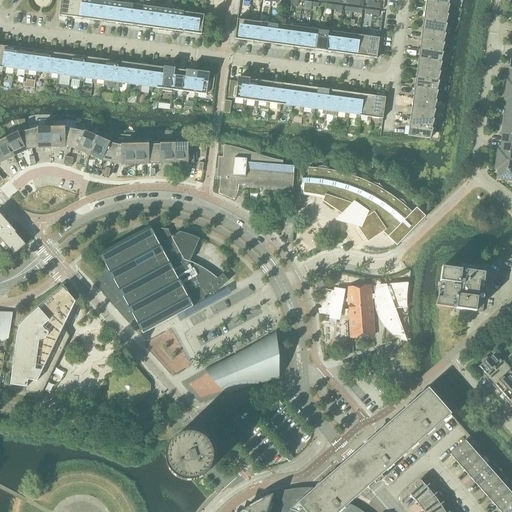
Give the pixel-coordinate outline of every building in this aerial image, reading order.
[(61,0),(59,16),(60,16),(70,17),(71,0),(61,0)] [(71,0),(70,17),(80,18),(82,0),(71,0)] [(82,0),(80,18),(81,18),(81,19),(82,19),(90,20),(92,0),(82,0)] [(92,0),(90,20),(100,21),(102,0),(92,0)] [(113,0),(102,0),(100,21),(102,21),(102,22),(102,21),(110,22),(113,3),(113,2),(113,0)] [(123,0),(123,4),(120,24),(122,24),(122,25),(123,24),(130,25),(134,0),(130,0),(123,0)] [(134,0),(130,25),(140,26),(144,3),(143,3),(144,2),(134,0)] [(113,2),(113,3),(110,22),(120,24),(123,4),(113,2)] [(425,9),(425,12),(429,12),(429,13),(447,15),(449,5),(448,5),(448,6),(430,3),(426,2),(425,2),(425,3),(426,3),(425,9)] [(154,4),(144,3),(140,26),(142,27),(143,27),(150,28),(154,4)] [(164,6),(154,4),(150,28),(161,29),(163,9),(164,6)] [(163,9),(161,29),(162,29),(162,30),(163,30),(163,29),(171,30),(173,11),(163,9)] [(173,11),(171,30),(181,32),(184,12),(173,11)] [(184,12),(181,32),(183,32),(183,33),(183,32),(191,33),(194,14),(184,12)] [(424,18),(423,21),(427,22),(445,25),(446,24),(448,15),(447,15),(429,13),(429,12),(425,12),(424,12),(424,18)] [(194,14),(191,33),(201,35),(204,15),(194,14)] [(235,39),(245,40),(248,21),(237,19),(235,39)] [(258,22),(248,21),(245,40),(253,42),(255,42),(258,22)] [(422,28),(422,31),(426,31),(426,32),(444,34),(447,24),(446,24),(445,25),(427,22),(423,21),(423,22),(422,28)] [(268,24),(258,22),(255,42),(265,43),(268,24)] [(278,25),(268,24),(265,43),(273,44),(273,45),(274,45),(274,44),(275,45),(278,25)] [(275,45),(285,46),(288,26),(278,25),(275,45)] [(298,28),(288,26),(285,46),(293,47),(293,48),(294,48),(294,47),(295,47),(298,28)] [(318,30),(316,50),(326,51),(329,32),(328,32),(329,27),(319,26),(318,30)] [(308,29),(298,28),(295,47),(306,49),(308,29)] [(318,30),(308,29),(306,49),(313,50),(314,50),(316,50),(318,30)] [(421,37),(421,40),(425,41),(443,44),(443,43),(446,34),(444,34),(426,32),(426,31),(422,31),(421,37)] [(339,33),(329,32),(326,51),(334,52),(334,53),(336,53),(339,33)] [(349,34),(339,33),(336,53),(346,54),(349,34)] [(359,36),(358,36),(349,34),(346,54),(354,55),(354,56),(354,55),(356,56),(359,36)] [(359,35),(358,36),(359,36),(356,56),(366,57),(369,37),(359,35)] [(369,37),(366,57),(376,58),(376,59),(377,59),(380,38),(369,37)] [(420,47),(419,50),(423,50),(423,51),(442,53),(444,43),(443,43),(443,44),(425,41),(421,40),(420,40),(420,41),(421,41),(420,47)] [(6,68),(14,69),(17,48),(5,46),(3,68),(2,71),(6,72),(6,68)] [(17,69),(25,70),(28,49),(17,48),(14,69),(13,73),(17,73),(17,69)] [(28,49),(25,70),(25,74),(28,75),(29,71),(37,72),(39,51),(28,49)] [(419,56),(418,59),(422,60),(440,63),(440,62),(443,53),(442,53),(423,51),(423,50),(419,50),(419,56)] [(40,72),(48,73),(51,53),(39,51),(37,72),(36,76),(39,76),(40,72)] [(51,74),(59,75),(62,54),(51,53),(48,73),(47,77),(51,78),(51,74)] [(62,75),(70,76),(73,56),(62,54),(59,75),(59,79),(62,79),(62,75)] [(84,57),(73,56),(70,76),(70,80),(73,81),(81,82),(82,78),(84,57)] [(85,78),(93,79),(96,59),(84,57),(82,78),(81,82),(85,82),(85,78)] [(96,80),(104,81),(107,60),(96,59),(93,79),(92,83),(96,84),(96,80)] [(417,66),(417,69),(421,69),(421,70),(439,72),(442,62),(440,62),(440,63),(422,60),(418,59),(418,60),(417,66)] [(108,81),(116,82),(118,62),(107,60),(104,81),(104,85),(107,85),(108,81)] [(119,83),(127,84),(130,63),(118,62),(116,82),(115,86),(118,87),(119,83)] [(141,65),(130,63),(127,84),(126,88),(130,88),(130,84),(138,85),(141,65)] [(142,86),(149,87),(152,66),(141,65),(138,85),(138,89),(141,90),(142,86)] [(161,88),(164,68),(152,66),(149,87),(149,91),(152,91),(153,87),(161,88)] [(172,92),(172,90),(175,69),(164,68),(161,88),(160,96),(161,96),(161,95),(162,95),(162,91),(164,91),(172,92)] [(183,91),(186,71),(175,69),(172,90),(172,92),(171,94),(175,95),(175,90),(183,91)] [(416,75),(416,78),(420,79),(438,82),(438,81),(440,72),(439,72),(421,70),(421,69),(417,69),(416,69),(417,69),(416,75)] [(187,92),(195,93),(197,72),(186,71),(183,91),(183,96),(186,96),(187,92)] [(197,98),(198,93),(212,95),(214,78),(209,78),(209,74),(197,72),(195,93),(194,97),(197,98)] [(228,98),(243,100),(243,104),(246,104),(247,100),(250,79),(249,79),(246,78),(246,81),(244,80),(244,79),(238,78),(237,81),(230,80),(228,98)] [(415,85),(414,88),(418,88),(418,89),(436,91),(437,91),(439,81),(438,81),(438,82),(420,79),(416,78),(415,78),(415,79),(416,79),(415,85)] [(255,80),(250,79),(247,100),(255,101),(254,105),(258,106),(258,102),(261,81),(261,80),(257,80),(257,82),(255,82),(255,80)] [(267,82),(261,81),(258,102),(266,103),(266,107),(269,107),(269,103),(272,82),(273,82),(269,81),(268,84),(266,84),(267,82)] [(280,109),(281,105),(284,84),(284,83),(280,83),(280,85),(278,85),(278,83),(273,82),(272,82),(269,103),(277,104),(277,108),(280,109)] [(289,85),(284,84),(281,105),(289,106),(288,110),(292,110),(292,106),(295,85),(295,86),(295,85),(291,84),(291,87),(289,87),(289,85)] [(300,86),(295,86),(295,85),(292,106),(300,107),(299,111),(303,112),(303,108),(306,87),(307,86),(303,86),(302,88),(300,88),(300,86)] [(312,88),(306,87),(303,108),(311,109),(311,113),(314,113),(315,109),(318,89),(318,88),(314,87),(314,90),(312,90),(312,88)] [(413,94),(413,97),(417,98),(435,101),(435,100),(438,91),(437,91),(436,91),(418,89),(418,88),(414,88),(413,94)] [(323,89),(318,89),(315,109),(323,110),(322,114),(325,115),(329,90),(329,89),(325,89),(325,91),(323,91),(323,89)] [(334,91),(329,90),(325,115),(333,116),(337,116),(337,112),(340,92),(340,91),(336,91),(336,93),(334,93),(334,91)] [(346,92),(340,92),(337,112),(345,113),(345,117),(348,118),(349,114),(351,93),(352,93),(352,92),(348,92),(347,94),(345,94),(346,92)] [(357,94),(352,93),(351,93),(349,114),(356,115),(356,119),(359,119),(360,116),(363,95),(363,94),(359,94),(359,96),(357,96),(357,94)] [(363,95),(360,116),(368,117),(367,121),(370,121),(371,117),(374,96),(370,95),(370,97),(368,97),(368,95),(363,95)] [(378,123),(382,123),(386,97),(382,97),(381,99),(379,99),(380,97),(374,96),(371,117),(379,118),(378,123)] [(412,104),(412,107),(416,107),(416,108),(434,110),(437,100),(435,100),(435,101),(417,98),(413,97),(413,98),(412,104)] [(411,114),(410,116),(415,117),(414,117),(433,120),(433,119),(435,110),(434,110),(416,108),(416,107),(412,107),(411,107),(412,108),(411,114)] [(503,116),(502,125),(511,126),(511,108),(507,108),(506,116),(503,116)] [(410,123),(409,126),(413,126),(413,127),(431,129),(434,119),(433,119),(433,120),(414,117),(415,117),(410,116),(410,117),(410,123)] [(65,128),(51,128),(51,147),(65,147),(71,148),(75,130),(76,122),(67,120),(65,128)] [(511,126),(502,125),(500,134),(503,134),(502,142),(511,143),(511,126)] [(408,135),(407,136),(430,139),(433,129),(431,129),(413,127),(413,126),(409,126),(409,127),(408,133),(408,135)] [(37,128),(27,131),(32,149),(37,148),(51,147),(51,128),(37,128)] [(75,130),(71,148),(76,149),(89,155),(97,137),(84,132),(75,130)] [(18,133),(5,139),(14,156),(26,150),(32,149),(27,131),(18,133)] [(102,161),(111,163),(115,144),(110,143),(97,137),(89,155),(102,161)] [(14,156),(5,139),(0,141),(0,163),(1,162),(14,156)] [(498,150),(497,159),(511,161),(511,143),(502,142),(501,151),(498,150)] [(121,165),(135,164),(135,145),(121,145),(115,144),(111,163),(121,165)] [(155,164),(174,164),(174,144),(154,145),(155,164)] [(194,144),(174,144),(174,164),(194,163),(194,144)] [(154,145),(135,145),(135,164),(155,164),(154,145)] [(258,155),(254,153),(249,151),(244,150),(239,148),(234,147),(229,146),(224,145),(224,146),(223,157),(219,157),(218,169),(217,177),(220,177),(219,194),(234,200),(236,197),(237,195),(237,193),(238,190),(239,188),(239,185),(292,189),(292,190),(294,166),(282,165),(283,162),(283,161),(278,160),(273,159),(268,158),(263,156),(258,155)] [(511,161),(497,159),(496,168),(499,169),(497,177),(501,178),(500,180),(511,181),(511,180),(511,161)] [(342,216),(339,219),(339,220),(343,221),(343,222),(357,226),(368,242),(383,232),(388,237),(396,246),(425,217),(416,208),(412,212),(407,208),(407,207),(403,201),(396,198),(390,194),(384,190),(378,185),(371,183),(364,180),(357,178),(358,178),(352,173),(344,173),(337,171),(330,170),(330,169),(323,167),(316,167),(316,168),(308,167),(307,168),(308,168),(308,179),(302,179),(302,178),(301,178),(301,193),(302,193),(313,194),(324,196),(323,201),(343,214),(342,216)] [(0,238),(11,228),(12,228),(0,214),(0,238)] [(200,239),(196,237),(192,235),(187,234),(183,233),(179,232),(172,236),(168,230),(169,230),(165,229),(162,229),(160,228),(157,228),(154,228),(151,229),(150,227),(100,254),(109,270),(94,284),(128,323),(134,318),(143,334),(193,307),(191,304),(198,300),(199,303),(205,299),(204,297),(210,293),(212,295),(229,280),(223,274),(217,278),(214,276),(211,273),(208,271),(204,269),(201,266),(197,265),(193,263),(190,261),(199,239),(200,239)] [(0,238),(0,239),(14,255),(15,254),(23,247),(26,245),(15,233),(16,232),(12,228),(11,228),(0,238)] [(483,312),(487,283),(484,282),(485,273),(442,267),(437,306),(483,312)] [(346,302),(348,302),(351,337),(374,336),(371,300),(373,299),(375,299),(377,298),(377,301),(377,303),(377,306),(378,308),(378,311),(379,313),(380,316),(381,318),(383,320),(384,322),(385,325),(387,326),(389,328),(391,330),(393,332),(395,333),(398,332),(399,324),(394,316),(396,312),(395,309),(403,308),(403,309),(404,309),(404,304),(404,300),(404,296),(404,292),(405,288),(405,284),(407,283),(380,285),(379,285),(378,287),(378,289),(377,292),(377,294),(371,295),(370,286),(347,288),(348,299),(343,299),(344,293),(335,291),(325,289),(321,308),(318,309),(319,314),(324,313),(324,314),(330,315),(330,316),(330,315),(336,316),(338,302),(340,302),(342,302),(344,302),(346,302)] [(62,287),(25,320),(24,321),(22,323),(21,324),(20,326),(19,328),(18,330),(18,332),(17,334),(17,336),(10,385),(25,387),(25,392),(42,394),(69,336),(65,329),(68,321),(66,320),(75,302),(62,287)] [(0,339),(8,338),(12,314),(0,314),(0,376),(0,377),(1,374),(2,374),(3,370),(2,369),(2,365),(3,366),(4,361),(3,361),(5,353),(1,352),(1,351),(0,351),(0,339)] [(257,383),(257,384),(258,386),(257,383),(265,381),(266,383),(267,383),(266,381),(274,379),(275,381),(276,380),(275,379),(277,378),(277,380),(278,380),(278,377),(277,378),(274,334),(275,334),(275,331),(274,331),(274,333),(268,337),(267,335),(266,336),(267,338),(260,342),(259,340),(258,340),(259,343),(252,347),(251,344),(250,344),(251,347),(244,351),(243,348),(242,349),(243,352),(236,355),(235,353),(234,353),(235,356),(228,360),(227,357),(226,357),(227,360),(220,364),(219,361),(218,362),(219,364),(212,367),(211,366),(210,366),(211,368),(206,370),(205,369),(206,371),(207,370),(227,393),(226,393),(227,395),(228,395),(227,393),(231,392),(232,394),(232,393),(232,392),(239,389),(240,391),(241,391),(240,388),(248,386),(249,388),(250,388),(249,385),(257,383)] [(491,379),(507,365),(503,360),(501,361),(494,354),(495,353),(495,352),(488,359),(486,357),(481,362),(482,363),(478,367),(479,367),(491,379)] [(110,380),(110,384),(110,391),(127,411),(149,392),(150,385),(130,363),(110,380)] [(491,379),(502,392),(511,383),(511,373),(510,372),(511,370),(507,365),(491,379)] [(511,383),(502,392),(511,403),(511,383)] [(362,511),(358,509),(349,504),(349,503),(451,414),(428,388),(314,488),(306,488),(297,488),(289,489),(280,491),(274,493),(267,496),(259,500),(251,504),(243,509),(239,511),(362,511)] [(181,434),(179,435),(177,436),(174,438),(172,440),(170,442),(168,445),(167,448),(166,450),(165,453),(165,456),(165,459),(166,462),(167,465),(168,468),(170,471),(172,473),(174,475),(176,477),(178,478),(181,479),(184,480),(187,481),(189,481),(192,481),(195,480),(198,479),(200,478),(203,476),(205,475),(207,472),(209,470),(211,467),(212,464),(213,461),(213,458),(213,455),(213,452),(212,449),(211,446),(209,444),(207,441),(205,439),(203,437),(200,435),(198,434),(195,433),(192,433),(189,433),(187,433),(186,433),(184,433),(183,434),(181,434)] [(450,454),(457,463),(473,449),(465,441),(450,454)] [(480,458),(473,449),(457,463),(465,471),(480,458)] [(290,461),(293,458),(290,455),(291,454),(290,453),(286,456),(287,456),(285,457),(286,459),(289,462),(290,461)] [(487,466),(480,458),(465,471),(472,479),(487,466)] [(494,474),(487,466),(472,479),(479,487),(494,474)] [(479,487),(486,495),(501,482),(494,474),(479,487)] [(430,491),(420,480),(414,486),(416,488),(409,494),(417,502),(430,491)] [(509,490),(501,482),(486,495),(493,503),(509,490)] [(511,501),(511,493),(509,490),(493,503),(500,511),(511,501)] [(437,500),(430,491),(417,502),(423,510),(437,500)] [(444,502),(447,506),(452,502),(448,498),(444,502)] [(423,510),(424,511),(438,511),(443,509),(437,500),(423,510)] [(511,511),(511,501),(500,511),(511,511)]
